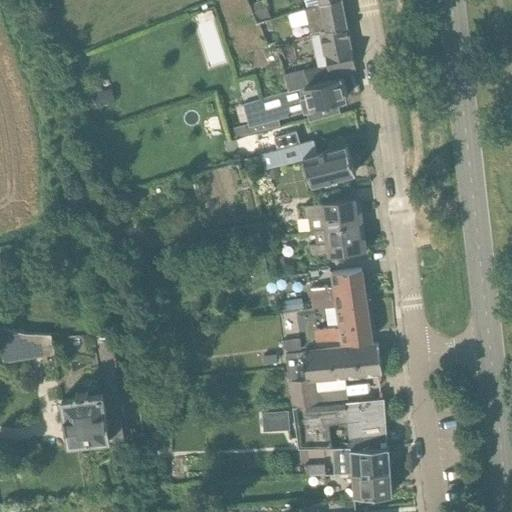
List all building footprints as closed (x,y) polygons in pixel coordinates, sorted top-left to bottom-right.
[(319,34),(348,28),(342,0),(335,0),(307,9),(288,14),(292,28),(308,23),(311,36),(319,34)] [(304,0),(307,9),(335,0),(304,0)] [(289,92),(340,80),(357,74),(348,28),(319,34),(326,66),(285,76),(289,92)] [(340,80),(289,92),(243,105),(247,126),(241,128),(244,137),(280,127),(278,120),(347,101),(340,80)] [(281,132),(253,139),(256,150),(259,149),(265,169),(303,157),(312,186),(356,172),(347,145),(317,154),(314,141),(286,148),(281,132)] [(267,172),(269,181),(281,178),(278,168),(267,172)] [(324,229),(359,225),(356,199),(320,203),(321,204),(305,206),(306,218),(322,216),(324,229)] [(359,225),(324,229),(325,243),(310,245),(311,256),(327,256),(327,255),(366,250),(365,238),(361,239),(359,225)] [(335,306),(367,302),(362,269),(331,273),(332,287),(310,290),(312,310),(335,306)] [(304,308),(303,298),(279,302),(281,312),(304,308)] [(367,302),(335,306),(338,327),(314,331),(316,343),(340,339),(341,346),(373,341),(367,302)] [(0,347),(3,364),(55,354),(51,335),(26,334),(3,329),(0,330),(0,347)] [(287,351),(301,350),(299,340),(282,342),(284,349),(287,351)] [(292,410),(319,406),(316,382),(382,373),(378,345),(285,357),(288,383),(292,410)] [(146,435),(146,430),(125,433),(123,418),(107,419),(104,393),(90,395),(89,393),(75,395),(75,397),(61,399),(68,447),(100,442),(101,448),(127,444),(126,438),(146,435)] [(351,449),(388,447),(384,399),(319,406),(292,410),(298,451),(351,449)] [(262,414),(263,433),(290,431),(288,413),(262,414)] [(351,474),(390,472),(388,447),(351,449),(351,450),(339,451),(340,468),(324,469),(324,465),(304,467),(305,477),(351,474)] [(390,472),(351,474),(354,499),(392,496),(390,472)]
